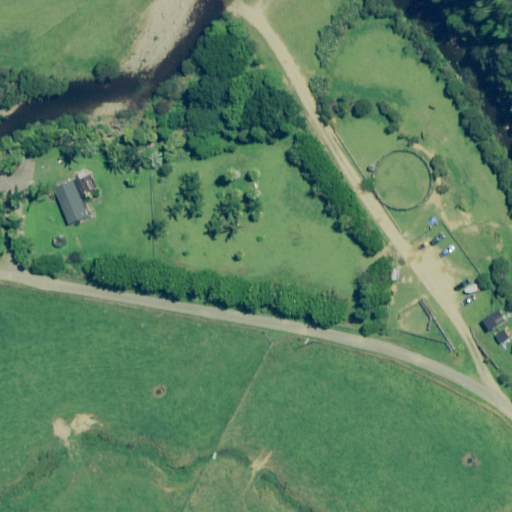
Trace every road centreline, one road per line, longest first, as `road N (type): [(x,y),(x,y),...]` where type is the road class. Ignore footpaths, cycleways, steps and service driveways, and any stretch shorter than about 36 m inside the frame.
road 1 (unclassified): [(511,415),(447,354),(403,333),(0,272)]
road 2 (unknown): [(481,386),(392,235),(227,0)]
